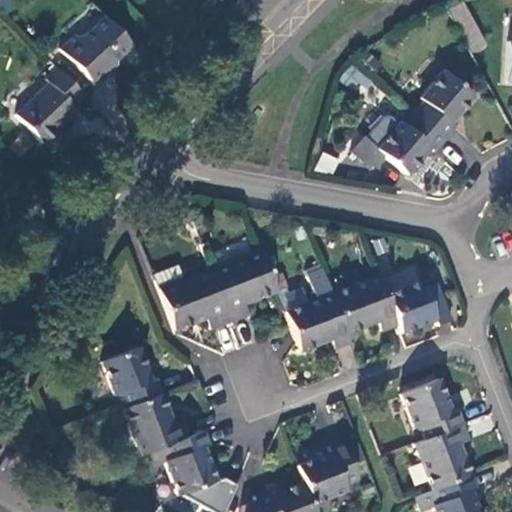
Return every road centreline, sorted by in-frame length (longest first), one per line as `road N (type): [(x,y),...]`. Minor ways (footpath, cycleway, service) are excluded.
road 1 (residential): [(227,369),(247,423),(473,336)]
road 2 (residential): [(164,149),(198,177),(441,222)]
road 3 (unclassified): [(0,322),(164,149)]
road 4 (unclassified): [(164,149),(307,0)]
